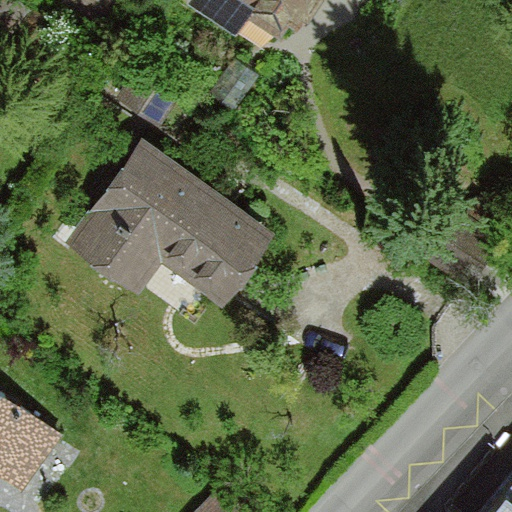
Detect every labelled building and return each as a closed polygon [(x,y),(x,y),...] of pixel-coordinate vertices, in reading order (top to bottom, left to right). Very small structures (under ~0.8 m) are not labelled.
[(305,22),(320,0),(203,0),(243,27),(255,9),(285,29),(295,15),(305,22)] [(230,294),(277,230),(152,139),(81,237),(145,283),(169,250),(230,294)] [(453,201),(422,249),(474,283),(505,235),(453,201)] [(0,470),(3,467),(28,485),(65,434),(0,386),(0,470)] [(258,511),(231,487),(207,511),(258,511)] [(511,511),(511,487),(492,511),(511,511)]
